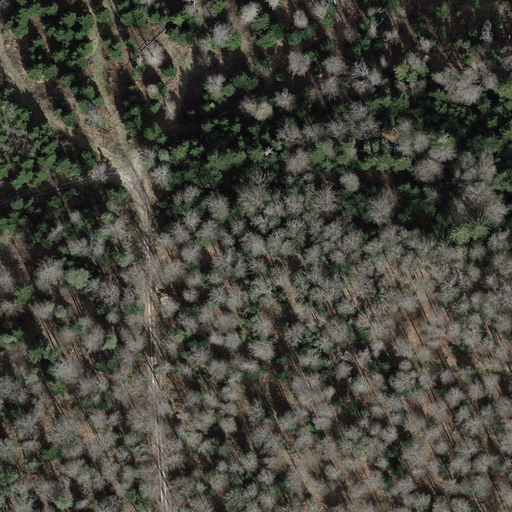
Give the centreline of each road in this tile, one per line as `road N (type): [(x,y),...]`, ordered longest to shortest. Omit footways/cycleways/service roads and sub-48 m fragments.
road 1 (track): [(0,208),(131,171),(161,135),(366,63),(511,68)]
road 2 (track): [(166,511),(145,210),(131,171)]
